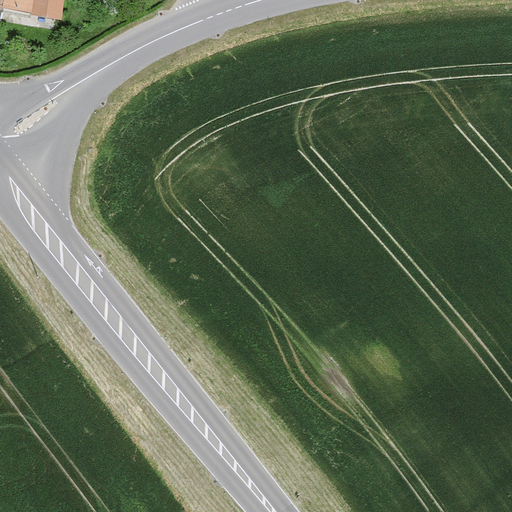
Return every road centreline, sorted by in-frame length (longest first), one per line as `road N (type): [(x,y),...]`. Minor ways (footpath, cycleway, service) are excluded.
road 1 (secondary): [(0,176),(268,511)]
road 2 (secondary): [(237,6),(93,74),(0,142)]
